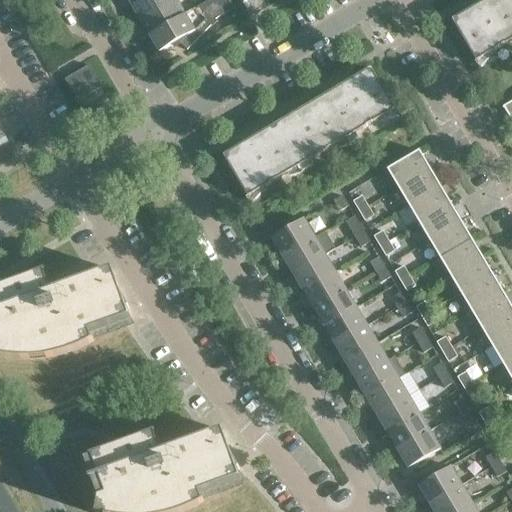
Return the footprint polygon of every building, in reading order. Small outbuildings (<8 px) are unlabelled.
[(176,0),(175,0),(141,0),(131,6),(134,10),(135,16),(137,15),(140,22),(176,0)] [(185,15),(176,0),(140,22),(143,25),(144,31),(146,31),(150,37),(185,16),(185,15)] [(233,10),(227,0),(210,0),(187,14),(197,31),(178,42),(187,51),(211,26),(209,24),(233,10)] [(511,41),(511,11),(505,0),(488,0),(452,22),(476,63),(498,50),(497,49),(505,45),(505,46),(511,41)] [(159,53),(178,42),(197,31),(187,14),(185,15),(185,16),(150,37),(159,53)] [(89,66),(68,78),(65,80),(78,102),(102,88),(89,66)] [(371,70),(334,92),(321,99),(346,140),(366,128),(373,123),(374,124),(395,111),(371,70)] [(346,140),(321,99),(272,128),(297,169),(318,157),(317,156),(321,154),(325,152),(325,153),(346,140)] [(511,102),(503,107),(511,122),(511,102)] [(297,169),(272,128),(223,157),(248,199),(269,186),(269,185),(276,181),(277,181),(297,169)] [(387,171),(398,189),(430,170),(419,152),(387,171)] [(440,188),(430,170),(398,189),(409,207),(440,188)] [(451,205),(440,188),(409,207),(419,224),(451,205)] [(349,207),(343,197),(334,202),(340,212),(349,207)] [(362,197),(353,202),(359,212),(368,207),(362,197)] [(461,223),(451,205),(419,224),(429,242),(461,223)] [(374,217),(368,207),(359,212),(365,222),(374,217)] [(314,239),(304,220),(272,239),(283,258),(314,239)] [(265,227),(268,233),(275,229),(271,222),(265,227)] [(364,233),(358,223),(349,228),(355,238),(364,233)] [(472,240),(461,223),(429,242),(440,259),(472,240)] [(325,232),(314,239),(283,258),(293,275),(325,256),(335,250),(325,232)] [(383,232),(374,237),(380,247),(389,242),(383,232)] [(370,243),(364,233),(355,238),(361,248),(370,243)] [(482,258),(472,240),(440,259),(450,277),(482,258)] [(395,252),(389,242),(380,247),(386,257),(395,252)] [(335,274),(325,256),(293,275),(303,293),(335,274)] [(385,268),(379,258),(370,263),(376,273),(385,268)] [(493,276),(482,258),(450,277),(461,295),(493,276)] [(404,267),(395,272),(401,282),(410,277),(404,267)] [(391,278),(385,268),(376,273),(382,283),(391,278)] [(346,291),(335,274),(303,293),(314,310),(346,291)] [(114,275),(110,276),(53,297),(47,279),(48,278),(47,276),(0,293),(0,362),(11,364),(15,365),(21,365),(26,366),(32,366),(37,365),(46,365),(56,363),(65,361),(73,358),(81,355),(88,352),(97,347),(96,346),(95,347),(94,345),(132,324),(129,315),(130,314),(130,315),(132,314),(122,298),(114,275)] [(503,293),(493,276),(461,295),(471,312),(503,293)] [(416,287),(410,277),(401,282),(407,292),(416,287)] [(356,309),(346,291),(314,310),(324,328),(356,309)] [(406,303),(400,293),(391,299),(397,309),(406,303)] [(511,311),(511,308),(503,293),(471,312),(482,330),(511,311)] [(412,313),(406,303),(397,309),(403,319),(412,313)] [(425,303),(416,308),(422,318),(431,312),(425,303)] [(367,327),(356,309),(324,328),(335,346),(367,327)] [(511,335),(511,311),(482,330),(492,347),(511,335)] [(437,322),(431,312),(422,318),(428,328),(437,322)] [(377,344),(367,327),(335,346),(345,363),(377,344)] [(412,334),(418,344),(427,339),(421,329),(412,334)] [(511,359),(511,335),(492,347),(503,365),(511,359)] [(446,338),(437,343),(443,353),(452,348),(446,338)] [(433,349),(427,339),(418,344),(424,354),(433,349)] [(388,362),(377,344),(345,363),(356,381),(388,362)] [(457,358),(452,348),(443,353),(448,363),(457,358)] [(395,358),(388,362),(356,381),(366,398),(398,379),(405,375),(395,358)] [(511,359),(503,365),(511,381),(511,359)] [(448,374),(442,364),(433,369),(439,379),(448,374)] [(467,373),(458,378),(463,388),(472,383),(467,373)] [(454,384),(448,374),(439,379),(445,389),(454,384)] [(408,397),(398,379),(366,398),(377,416),(408,397)] [(478,393),(472,383),(463,388),(469,398),(478,393)] [(419,415),(408,397),(377,416),(387,434),(419,415)] [(468,409),(463,399),(454,404),(459,414),(468,409)] [(474,419),(468,409),(459,414),(465,424),(474,419)] [(488,410),(479,415),(485,425),(494,420),(488,410)] [(429,432),(419,415),(387,434),(397,451),(429,432)] [(223,431),(219,432),(181,446),(162,453),(156,435),(157,434),(156,432),(132,441),(119,446),(91,457),(91,458),(86,460),(92,479),(91,479),(92,482),(101,478),(107,496),(100,499),(97,511),(187,511),(190,511),(198,507),(206,503),(205,502),(204,503),(203,501),(208,498),(241,480),(238,471),(239,470),(239,471),(241,470),(231,453),(223,431)] [(440,451),(429,432),(397,451),(408,470),(440,451)] [(500,463),(495,453),(486,459),(491,468),(500,463)] [(506,473),(500,463),(491,468),(497,478),(506,473)] [(461,486),(450,468),(419,487),(429,505),(461,486)] [(457,511),(472,504),(461,486),(429,505),(433,511),(457,511)]
